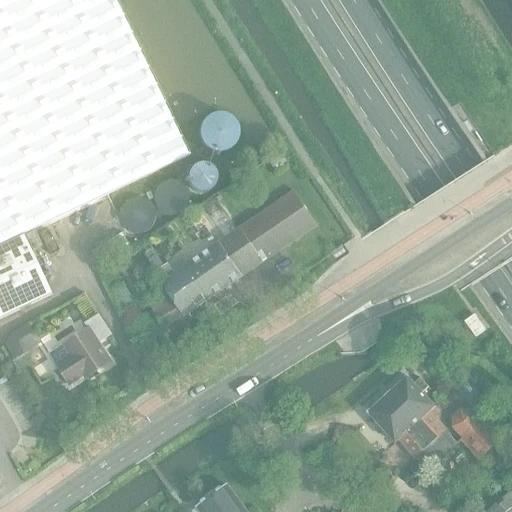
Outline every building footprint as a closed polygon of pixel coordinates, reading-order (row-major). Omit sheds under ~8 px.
[(0,0),(0,245),(22,235),(34,230),(189,157),(114,0),(0,0)] [(316,227),(293,193),(237,231),(225,240),(224,241),(247,274),(316,227)] [(215,199),(203,207),(225,240),(237,231),(215,199)] [(34,230),(22,235),(30,251),(41,246),(34,230)] [(122,234),(92,252),(99,264),(129,245),(122,234)] [(0,317),(50,294),(30,251),(22,235),(0,245),(0,317)] [(177,258),(163,268),(155,256),(147,261),(155,273),(154,274),(166,292),(148,304),(164,328),(181,317),(182,319),(247,274),(224,241),(195,259),(183,267),(177,258)] [(123,283),(111,290),(123,310),(135,303),(123,283)] [(63,346),(49,355),(56,366),(69,386),(83,376),(85,380),(110,363),(98,344),(111,336),(98,315),(84,325),(87,330),(63,346)] [(476,339),(486,331),(474,315),(464,323),(476,339)] [(156,333),(148,319),(128,330),(135,344),(156,333)] [(434,420),(440,415),(408,379),(368,415),(395,445),(399,442),(403,447),(434,420)] [(480,460),(499,443),(471,413),(460,413),(453,420),(452,429),(480,460)] [(457,446),(434,420),(403,447),(427,473),(457,446)] [(244,511),(227,487),(192,511),(244,511)] [(511,511),(511,497),(510,495),(491,511),(511,511)]
